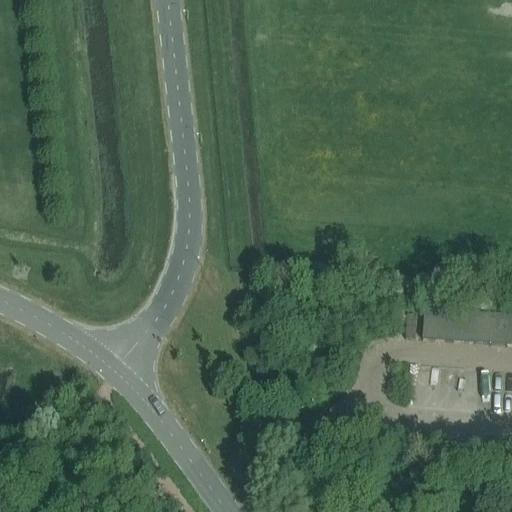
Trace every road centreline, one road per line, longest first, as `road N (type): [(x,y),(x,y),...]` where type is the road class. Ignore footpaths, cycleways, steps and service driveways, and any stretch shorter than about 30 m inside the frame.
road 1 (unclassified): [(111,368),(170,298),(188,238),(166,0)]
road 2 (unclassified): [(111,368),(148,404),(228,511)]
road 3 (unclassified): [(0,300),(111,368)]
